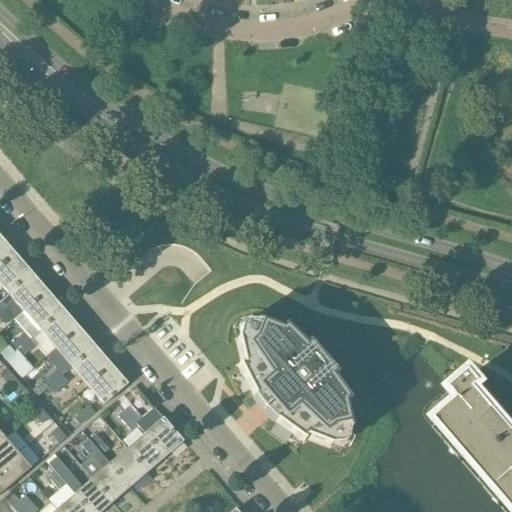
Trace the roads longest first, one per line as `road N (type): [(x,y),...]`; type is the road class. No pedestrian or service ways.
road 1 (primary): [(39,65),(111,132),(195,182),(328,237),(511,288)]
road 2 (primary): [(511,270),(246,184),(39,65)]
road 3 (residential): [(283,511),(0,182)]
road 4 (residential): [(141,0),(174,18),(258,29),(313,22),(368,0)]
